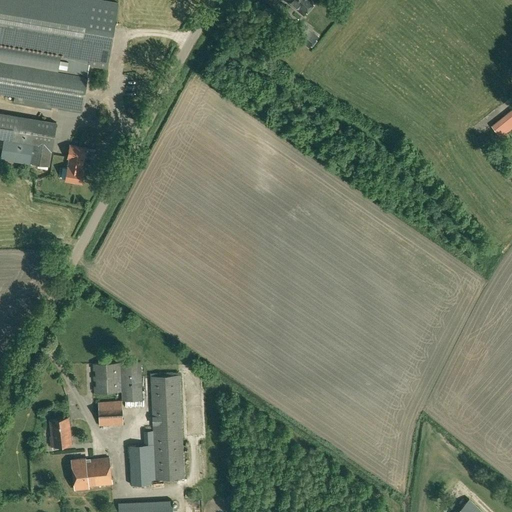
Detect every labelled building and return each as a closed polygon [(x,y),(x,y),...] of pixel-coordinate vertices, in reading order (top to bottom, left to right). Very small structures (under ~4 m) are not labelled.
[(0,0),(0,45),(15,48),(12,63),(87,76),(89,66),(107,69),(114,25),(118,4),(92,0),(0,0)] [(285,0),(303,14),(315,0),(285,0)] [(291,35),(308,49),(318,36),(302,22),(291,35)] [(0,45),(0,60),(12,63),(15,48),(0,45)] [(0,92),(14,95),(13,103),(51,109),(51,106),(81,112),(87,76),(12,63),(0,60),(0,92)] [(511,108),(491,125),(500,137),(511,127),(511,108)] [(451,115),(456,132),(472,127),(467,110),(451,115)] [(36,119),(0,112),(0,139),(3,139),(31,144),(36,119)] [(31,144),(31,148),(52,151),(56,122),(36,119),(31,144)] [(31,144),(3,139),(0,157),(0,158),(28,164),(31,148),(31,144)] [(82,159),(84,159),(86,148),(70,146),(68,156),(69,157),(68,167),(65,179),(81,182),(84,169),(80,169),(82,159)] [(52,151),(31,148),(28,164),(49,167),(52,151)] [(31,222),(36,222),(36,217),(42,217),(42,211),(31,210),(31,222)] [(38,219),(35,234),(57,239),(60,223),(38,219)] [(123,400),(142,399),(141,361),(121,362),(123,400)] [(95,392),(120,391),(119,362),(94,363),(95,392)] [(150,376),(153,443),(155,479),(184,478),(179,374),(150,376)] [(99,426),(123,425),(122,400),(98,402),(99,426)] [(52,445),(71,443),(68,418),(51,420),(52,436),(51,437),(52,445)] [(153,443),(129,445),(131,484),(152,483),(152,480),(155,479),(153,443)] [(88,486),(112,484),(110,458),(86,460),(86,458),(72,459),(74,489),(88,488),(88,486)] [(483,511),(469,498),(455,511),(483,511)] [(172,511),(172,500),(118,503),(117,511),(172,511)]
